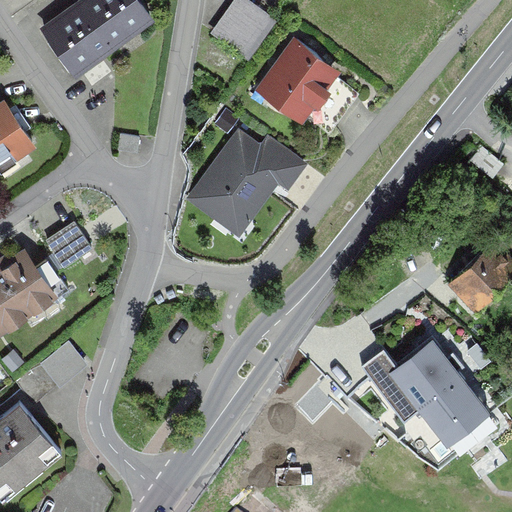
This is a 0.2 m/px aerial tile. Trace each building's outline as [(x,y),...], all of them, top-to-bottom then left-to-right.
[(144,0),(99,0),(51,32),(77,72),(157,19),(144,0)] [(281,25),(247,0),(221,37),(255,61),(281,25)] [(347,70),(308,42),(273,90),(312,118),(326,98),(331,101),(339,89),(335,86),(347,70)] [(16,102),(0,112),(0,175),(45,145),(16,102)] [(285,179),(298,189),(314,167),(317,163),(276,134),(269,144),(247,129),(197,198),(247,233),(285,179)] [(49,234),(66,258),(95,238),(78,214),(49,234)] [(511,264),(490,242),(450,280),(481,313),(511,282),(511,264)] [(34,255),(0,276),(0,327),(5,336),(63,299),(34,255)] [(71,334),(43,357),(61,379),(89,357),(71,334)] [(392,363),(378,374),(410,413),(424,402),(448,432),(464,418),(459,411),(483,392),(468,374),(475,368),(461,352),(443,366),(438,360),(415,379),(410,372),(404,378),(392,363)] [(29,401),(0,426),(0,482),(19,505),(77,455),(29,401)]
